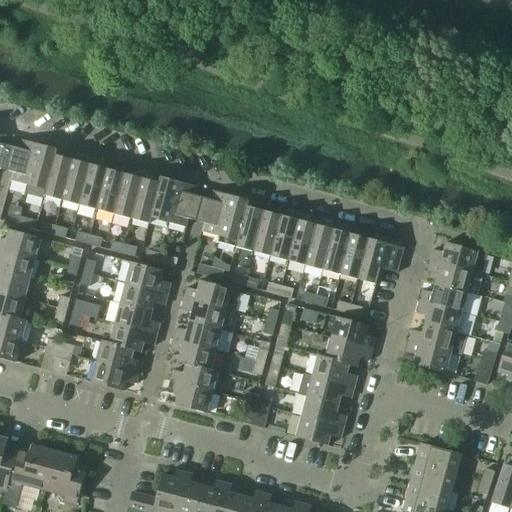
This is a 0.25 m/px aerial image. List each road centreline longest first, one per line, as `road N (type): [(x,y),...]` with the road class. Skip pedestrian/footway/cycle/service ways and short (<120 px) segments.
road 1 (residential): [(390,394),(421,228),(237,177),(207,181),(16,129),(0,116)]
road 2 (residential): [(364,492),(143,425)]
road 3 (residential): [(143,425),(0,392)]
road 4 (residential): [(511,422),(495,426),(390,394)]
